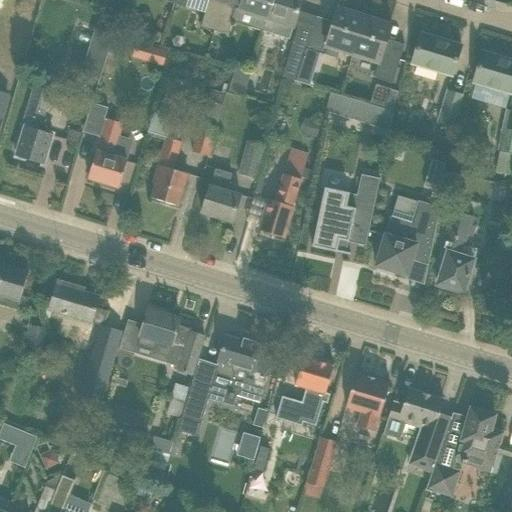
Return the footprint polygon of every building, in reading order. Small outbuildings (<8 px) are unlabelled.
[(200,26),(214,30),(223,0),(174,0),(174,3),(185,6),(187,0),(201,0),(208,2),(200,26)] [(231,21),(262,30),(271,0),(223,0),(214,30),(227,34),(231,21)] [(271,0),(262,30),(288,39),(292,28),(293,28),(301,0),(271,0)] [(325,48),(352,56),(364,15),(338,7),(332,26),(314,21),(311,32),(310,31),(309,35),(310,36),(306,48),(324,54),(325,48)] [(364,15),(352,56),(377,64),(373,77),(392,82),(404,45),(387,39),(391,24),(364,15)] [(99,81),(114,35),(95,29),(80,75),(99,81)] [(305,48),(306,48),(310,36),(309,35),(296,31),(281,76),(295,81),(305,48)] [(412,65),(452,76),(461,45),(421,33),(412,65)] [(152,46),(148,61),(163,66),(167,51),(152,46)] [(168,68),(181,72),(183,64),(204,70),(207,61),(173,52),(168,68)] [(473,83),(511,94),(511,60),(482,52),(473,83)] [(235,67),(230,81),(246,86),(250,72),(235,67)] [(52,134),(39,130),(52,91),(35,85),(22,126),(25,127),(16,157),(43,165),(52,134)] [(378,104),(394,109),(398,91),(383,86),(378,104)] [(446,89),(436,122),(452,127),(462,94),(446,89)] [(330,90),(325,109),(388,128),(394,109),(378,104),(370,102),(330,90)] [(0,120),(8,94),(0,91),(0,120)] [(191,151),(208,156),(222,104),(206,100),(191,151)] [(91,103),(82,132),(98,137),(93,152),(96,153),(94,160),(88,179),(118,188),(124,169),(127,161),(112,156),(117,141),(122,125),(114,122),(111,121),(104,119),(108,108),(96,104),(91,103)] [(497,150),(511,153),(511,109),(505,108),(497,150)] [(152,183),(155,184),(151,198),(178,206),(188,173),(173,169),(182,142),(166,137),(152,183)] [(237,173),(255,178),(265,146),(247,141),(237,173)] [(259,231),(283,238),(301,179),(300,179),(308,153),(290,148),(282,173),(274,201),(269,199),(259,231)] [(423,187),(439,191),(444,163),(432,159),(423,187)] [(201,213),(232,222),(241,194),(226,189),(231,173),(215,168),(201,213)] [(442,192),(458,195),(462,175),(446,172),(442,192)] [(324,188),(311,247),(335,252),(336,248),(346,250),(348,243),(365,246),(379,179),(360,175),(355,200),(345,198),(346,193),(324,188)] [(375,266),(376,266),(374,271),(393,276),(394,272),(401,274),(406,259),(428,266),(439,208),(417,201),(411,223),(390,216),(375,266)] [(477,248),(465,245),(468,236),(472,237),(475,225),(471,224),(473,216),(453,210),(441,251),(447,253),(437,285),(463,293),(477,248)] [(21,296),(28,273),(0,264),(0,304),(25,312),(29,298),(21,296)] [(89,364),(93,365),(85,393),(99,397),(102,388),(103,389),(109,370),(110,371),(122,332),(103,326),(107,311),(95,308),(98,297),(83,293),(84,290),(57,282),(49,311),(91,324),(92,322),(101,325),(89,364)] [(182,348),(176,370),(192,375),(204,337),(190,333),(191,329),(178,325),(180,319),(148,309),(137,345),(154,350),(155,343),(172,348),(173,345),(182,348)] [(23,360),(43,363),(46,327),(25,324),(23,360)] [(269,375),(254,370),(262,344),(241,338),(240,342),(225,337),(214,376),(235,382),(231,394),(261,403),(269,375)] [(283,396),(275,420),(299,427),(301,419),(316,423),(323,400),(326,401),(328,395),(325,394),(333,366),(303,357),(298,376),(295,385),(303,388),(299,401),(283,396)] [(356,425),(375,431),(389,383),(356,373),(346,407),(360,412),(356,425)] [(181,418),(177,431),(197,437),(201,424),(212,387),(193,381),(192,381),(190,388),(181,418)] [(176,384),(167,414),(181,418),(190,388),(176,384)] [(399,438),(405,421),(420,426),(408,464),(432,472),(446,428),(450,418),(438,414),(443,400),(409,389),(404,406),(393,402),(383,433),(399,438)] [(107,406),(101,427),(136,438),(142,417),(107,406)] [(441,447),(432,472),(450,478),(456,461),(490,472),(496,452),(502,433),(491,429),(495,415),(471,408),(465,427),(463,434),(447,429),(443,439),(441,447)] [(4,422),(0,432),(0,437),(32,451),(38,436),(4,422)] [(66,444),(87,451),(94,429),(74,422),(66,444)] [(303,494),(320,499),(336,441),(320,436),(303,494)] [(260,482),(289,492),(304,448),(275,438),(260,482)] [(98,446),(95,454),(110,460),(113,451),(102,447),(102,448),(98,446)] [(140,476),(159,484),(169,454),(150,446),(140,476)] [(35,508),(45,511),(47,511),(57,491),(44,485),(35,508)] [(57,491),(47,511),(59,511),(66,495),(57,491)]
